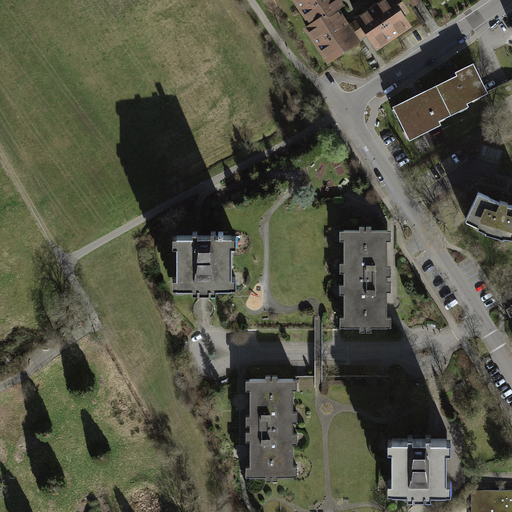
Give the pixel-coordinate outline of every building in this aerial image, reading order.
[(330,0),(285,0),(305,29),(331,12),(336,8),(330,0)] [(405,14),(395,0),(383,0),(353,21),(375,51),(408,28),(400,18),(405,14)] [(331,12),(305,29),(298,33),(321,68),(353,47),(331,12)] [(454,80),(434,89),(448,119),(465,111),(464,107),(484,97),(470,68),(452,76),(454,80)] [(448,119),(434,89),(391,110),(407,143),(439,128),(438,124),(448,119)] [(425,145),(426,149),(440,146),(437,133),(421,137),(423,146),(425,145)] [(495,203),(474,193),(462,220),(475,226),(474,228),(481,231),(482,233),(499,238),(500,236),(510,238),(510,235),(511,235),(511,206),(504,205),(495,203)] [(387,278),(387,276),(391,276),(391,265),(387,265),(387,253),(387,241),(391,241),(391,231),(387,231),(387,230),(372,230),(372,226),(359,226),(359,230),(343,230),(343,231),(340,231),(340,240),(344,240),(344,244),(344,260),(344,263),(340,263),(340,272),(344,272),(344,274),(344,277),(387,278)] [(242,248),(242,238),(210,238),(178,237),(178,248),(183,248),(183,280),(178,280),(178,290),(209,290),(216,290),(241,290),(241,280),(237,280),(237,248),(242,248)] [(391,282),(387,282),(387,278),(344,277),(344,284),(344,285),(340,285),(340,295),(344,295),(344,297),(344,302),(344,307),(344,313),(344,317),(339,317),(339,328),(343,328),(343,330),(359,330),(359,334),(371,334),(371,330),(386,330),(386,328),(391,328),(391,324),(391,317),(386,317),(386,304),(386,293),(391,293),(391,282)] [(250,426),(250,428),(295,427),(296,424),(300,423),(300,414),(295,414),(296,391),(300,391),(300,379),(296,379),(278,379),(278,375),(266,376),(266,379),(246,379),(246,390),(250,390),(250,402),(250,415),(246,415),(247,426),(250,426)] [(296,435),(295,427),(250,428),(250,430),(246,431),(246,441),(250,441),(250,453),(250,466),(246,466),(246,477),(250,477),(250,478),(268,478),(268,482),(280,482),(280,478),(299,477),(299,467),(295,468),(295,445),(299,445),(299,435),(296,435)] [(405,441),(387,441),(388,450),(393,450),(394,483),(389,483),(389,493),(407,493),(407,498),(412,498),(419,498),(430,498),(430,494),(449,494),(449,484),(445,484),(444,453),(449,452),(449,440),(431,441),(431,435),(422,435),(422,439),(414,439),(414,435),(405,435),(405,441)] [(511,511),(511,489),(481,490),(471,490),(471,511),(511,511)]
